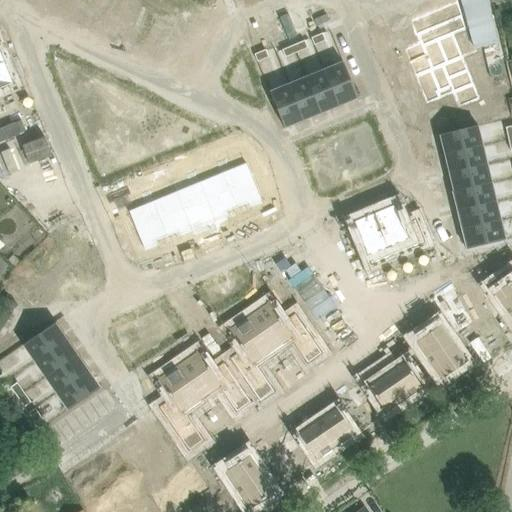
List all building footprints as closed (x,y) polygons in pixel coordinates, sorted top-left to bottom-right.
[(39,0),(38,2),(74,20),(83,0),(39,0)] [(83,0),(74,20),(95,29),(104,9),(119,16),(126,0),(83,0)] [(126,0),(119,16),(133,23),(124,43),(145,53),(162,16),(142,6),(144,0),(126,0)] [(169,0),(162,16),(145,53),(166,63),(174,45),(191,52),(199,33),(178,23),(188,1),(185,0),(169,0)] [(485,0),(460,0),(474,48),(497,42),(485,0)] [(421,41),(402,49),(414,77),(463,57),(454,35),(467,29),(462,17),(463,16),(457,1),(410,20),(416,36),(418,35),(421,41)] [(322,34),(311,38),(314,46),(325,41),(322,34)] [(304,41),(293,45),(296,53),(307,48),(304,41)] [(293,45),(282,50),(285,58),(296,53),(293,45)] [(265,50),(254,55),(257,62),(268,58),(265,50)] [(463,57),(414,77),(425,105),(453,94),(459,108),(480,99),(463,57)] [(5,63),(0,64),(0,90),(14,85),(13,83),(5,63)] [(342,63),(323,71),(338,107),(356,99),(342,63)] [(323,71),(305,78),(320,114),(338,107),(323,71)] [(305,78),(287,85),(302,121),(320,114),(305,78)] [(287,85),(268,93),(283,129),(302,121),(287,85)] [(477,126),(440,135),(444,155),(482,146),(477,126)] [(482,146),(444,155),(449,174),(487,165),(482,146)] [(146,206),(128,213),(145,254),(193,234),(194,238),(209,233),(211,237),(220,233),(216,225),(264,205),(247,164),(230,171),(226,161),(217,165),(221,175),(200,184),(195,173),(186,176),(188,182),(183,185),(182,182),(173,186),(177,193),(155,202),(150,192),(142,196),(146,206)] [(487,165),(449,174),(453,191),(491,182),(487,165)] [(453,191),(452,192),(457,211),(496,202),(491,182),(453,191)] [(496,202),(457,211),(462,230),(500,221),(496,202)] [(394,204),(374,213),(391,256),(424,243),(415,219),(403,224),(394,204)] [(361,241),(338,250),(354,272),(391,256),(374,213),(353,222),(361,241)] [(500,221),(462,230),(466,250),(505,240),(500,221)] [(48,245),(20,272),(44,308),(66,292),(68,298),(96,286),(80,247),(53,258),(48,245)] [(511,269),(488,286),(494,294),(493,294),(494,296),(495,296),(511,319),(511,269)] [(410,275),(401,282),(406,289),(415,283),(410,275)] [(401,282),(391,288),(397,296),(406,289),(401,282)] [(437,322),(413,339),(440,379),(465,362),(449,338),(472,322),(450,284),(423,303),(437,322)] [(267,304),(248,316),(275,355),(293,343),(307,364),(322,353),(295,314),(282,323),(268,302),(266,303),(267,304)] [(230,328),(228,329),(242,350),(230,358),(260,402),(275,392),(258,367),(275,355),(248,316),(230,329),(230,328)] [(54,322),(22,344),(34,361),(66,339),(54,322)] [(66,339),(34,361),(45,377),(77,355),(66,339)] [(196,352),(177,365),(204,404),(222,392),(236,413),(251,402),(224,363),(211,371),(197,351),(195,352),(196,352)] [(77,355),(45,377),(55,393),(87,371),(77,355)] [(388,363),(345,391),(357,408),(374,396),(386,413),(387,412),(387,411),(420,389),(421,389),(422,388),(405,362),(403,363),(403,364),(393,371),(388,363)] [(159,377),(157,378),(172,398),(159,407),(189,451),(204,441),(186,416),(204,404),(177,365),(159,377)] [(87,371),(55,393),(67,409),(99,387),(87,371)] [(17,383),(10,387),(17,397),(24,393),(17,383)] [(24,393),(17,397),(24,407),(31,402),(24,393)] [(35,408),(28,413),(35,423),(42,418),(35,408)] [(302,421),(277,438),(288,455),(305,443),(317,459),(353,434),(336,410),(308,429),(302,421)] [(246,452),(222,469),(249,509),(257,504),(271,495),(274,492),(258,468),(275,457),(264,440),(246,452)]
